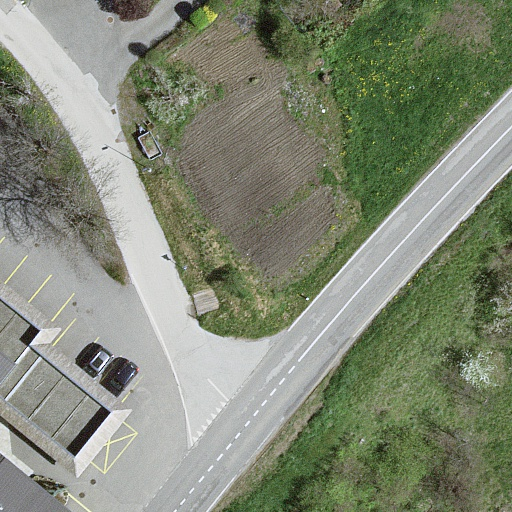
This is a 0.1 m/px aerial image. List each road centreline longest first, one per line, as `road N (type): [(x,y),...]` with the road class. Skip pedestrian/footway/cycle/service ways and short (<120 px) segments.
road 1 (unclassified): [(249,420),(196,362),(90,124),(0,15)]
road 2 (tertiary): [(249,420),(511,136)]
